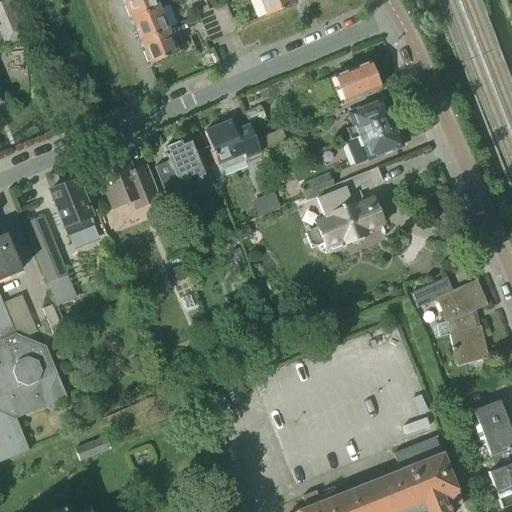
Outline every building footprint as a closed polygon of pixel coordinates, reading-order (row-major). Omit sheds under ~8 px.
[(155,0),(122,0),(130,17),(158,6),(155,0)] [(256,0),(263,16),(293,4),(291,0),(256,0)] [(224,2),(212,7),(218,20),(223,33),(234,28),(229,15),(224,2)] [(158,6),(130,17),(139,41),(167,29),(162,16),(170,13),(166,3),(158,6)] [(208,9),(197,13),(202,26),(207,39),(219,35),(213,22),(208,9)] [(14,18),(0,24),(0,33),(5,45),(23,38),(14,18)] [(149,64),(177,52),(167,29),(139,41),(149,64)] [(378,88),(377,86),(380,82),(377,74),(372,73),(367,62),(325,79),(336,105),(378,88)] [(348,140),(345,141),(345,142),(392,123),(382,98),(347,112),(352,126),(344,129),(348,140)] [(264,118),(259,105),(244,111),(249,124),(264,118)] [(221,171),(244,162),(261,155),(260,154),(254,140),(249,125),(233,131),(229,120),(203,131),(217,166),(219,165),(221,171)] [(355,165),(402,146),(392,123),(345,142),(355,165)] [(288,143),(283,129),(254,140),(260,154),(288,143)] [(168,141),(167,145),(163,147),(168,160),(153,167),(165,194),(180,188),(178,183),(194,176),(196,180),(204,176),(189,141),(182,145),(180,140),(174,138),(168,141)] [(126,159),(97,170),(112,207),(123,203),(124,206),(128,208),(134,206),(135,208),(156,199),(145,172),(143,165),(130,170),(126,159)] [(362,202),(357,191),(381,181),(375,167),(340,182),(336,184),(339,190),(316,199),(324,218),(313,222),(315,228),(308,231),(306,236),(309,244),(315,245),(321,243),(324,248),(327,247),(332,249),(340,246),(342,241),(343,240),(345,244),(365,235),(364,231),(382,223),(371,198),(362,202)] [(298,188),(302,197),(331,185),(327,176),(298,188)] [(89,216),(94,214),(96,213),(85,184),(77,187),(74,179),(48,190),(66,235),(92,225),(89,216)] [(273,193),(262,198),(268,213),(279,208),(273,193)] [(226,216),(223,208),(217,210),(220,218),(226,216)] [(42,215),(23,223),(55,304),(74,297),(42,215)] [(250,236),(246,225),(236,228),(240,240),(250,236)] [(66,397),(57,375),(44,346),(14,332),(0,299),(0,278),(19,271),(3,234),(0,235),(0,460),(27,450),(14,418),(66,397)] [(233,258),(243,253),(238,241),(228,245),(233,258)] [(170,283),(182,278),(177,266),(166,271),(170,283)] [(445,279),(410,295),(416,308),(434,299),(444,323),(435,325),(438,338),(448,335),(455,366),(486,358),(478,326),(475,327),(471,311),(485,305),(474,280),(450,291),(445,279)] [(184,308),(193,305),(188,294),(180,298),(184,308)] [(50,304),(41,308),(56,345),(65,341),(50,304)] [(93,370),(80,338),(69,342),(82,374),(93,370)] [(502,414),(497,400),(471,410),(480,433),(482,432),(495,469),(494,469),(487,472),(500,508),(511,503),(511,406),(507,408),(508,411),(502,414)] [(483,461),(469,425),(456,431),(470,466),(483,461)] [(73,447),(78,459),(108,447),(103,435),(73,447)] [(313,489),(299,495),(304,506),(288,511),(447,511),(446,509),(461,503),(440,451),(439,452),(432,435),(391,451),(398,468),(318,500),(313,489)]
